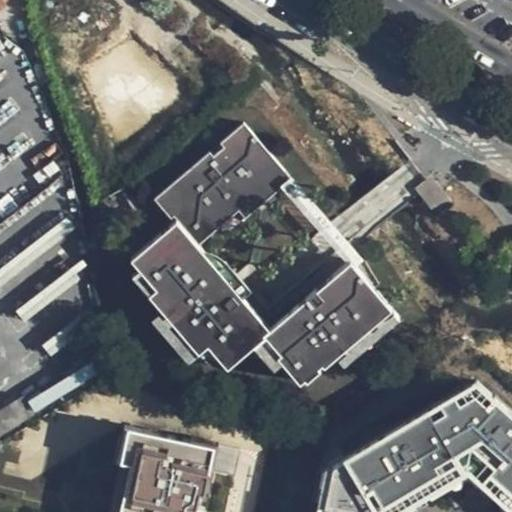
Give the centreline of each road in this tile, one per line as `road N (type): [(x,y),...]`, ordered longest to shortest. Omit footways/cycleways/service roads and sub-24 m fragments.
road 1 (primary): [(302,0),(418,82),(511,132)]
road 2 (primary): [(511,65),(398,0)]
